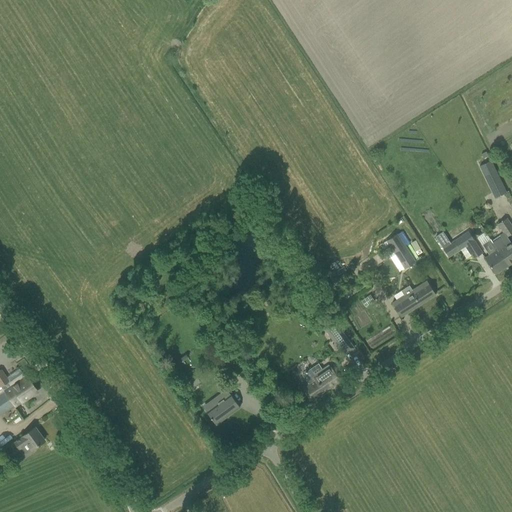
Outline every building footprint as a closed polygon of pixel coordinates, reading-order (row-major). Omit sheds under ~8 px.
[(491,161),(480,166),(495,197),(506,192),(491,161)] [(511,262),(511,244),(510,242),(507,237),(511,234),(511,226),(506,218),(497,224),(503,233),(500,235),(501,237),(492,242),(508,265),(511,262)] [(450,243),(443,232),(435,237),(448,258),(460,250),(454,241),(450,243)] [(396,234),(386,241),(387,242),(404,269),(414,262),(396,234)] [(482,253),(473,240),(465,246),(471,255),(474,259),(482,253)] [(482,245),(489,256),(485,259),(495,274),(508,265),(492,242),(491,240),(482,245)] [(471,255),(465,246),(460,249),(467,258),(471,255)] [(436,295),(430,287),(427,282),(412,291),(408,285),(399,290),(404,296),(392,304),(401,318),(436,295)] [(365,306),(373,302),(370,296),(362,299),(365,306)] [(333,321),(324,328),(332,340),(342,353),(352,346),(342,333),(333,321)] [(309,384),(302,388),(311,402),(312,401),(319,397),(318,395),(331,387),(331,386),(334,385),(342,379),(337,371),(333,365),(316,376),(311,368),(307,371),(306,370),(304,371),(303,372),(304,373),(303,374),(309,384)] [(28,377),(26,378),(23,374),(9,383),(1,370),(0,370),(0,385),(2,388),(15,406),(37,391),(28,377)] [(190,389),(200,382),(197,378),(187,385),(190,389)] [(14,407),(15,406),(2,388),(1,389),(1,390),(0,390),(0,414),(13,406),(14,407)] [(214,405),(206,411),(209,415),(216,425),(240,407),(233,398),(230,394),(224,398),(214,405)] [(35,427),(16,441),(20,446),(18,448),(23,454),(26,452),(28,455),(34,451),(32,449),(44,440),(35,427)]
